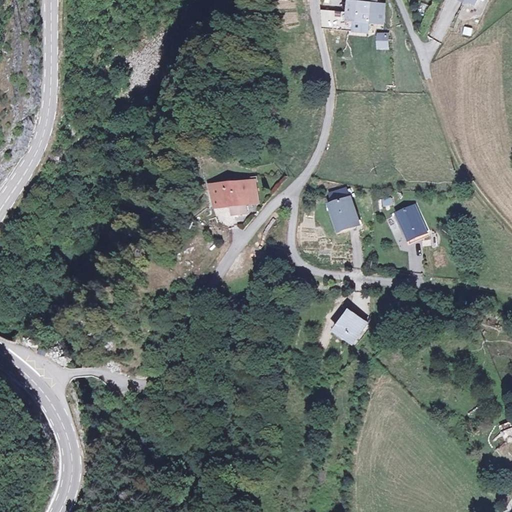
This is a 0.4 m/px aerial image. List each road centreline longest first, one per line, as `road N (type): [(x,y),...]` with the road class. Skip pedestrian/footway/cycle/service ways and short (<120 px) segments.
road 1 (secondary): [(51,0),(47,126),(39,153),(0,210)]
road 2 (track): [(426,72),(452,155),(511,229)]
road 3 (secondary): [(42,389),(75,465),(61,511)]
